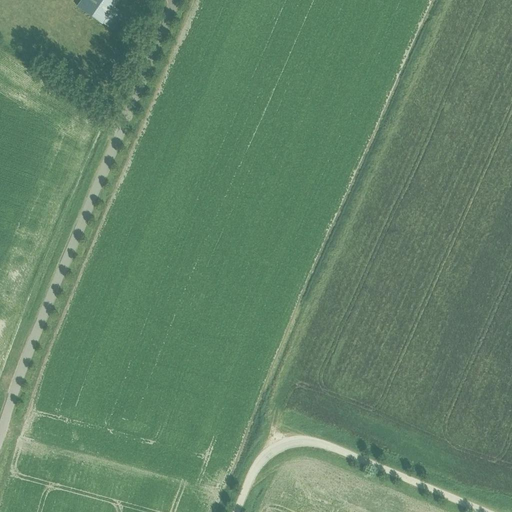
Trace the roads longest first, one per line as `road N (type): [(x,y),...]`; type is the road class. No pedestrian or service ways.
road 1 (unclassified): [(0,437),(175,0)]
road 2 (unclassified): [(236,511),(264,458),(297,442),(323,444),(485,511)]
